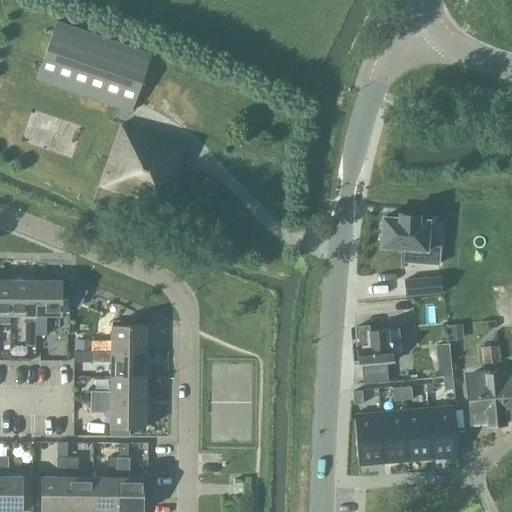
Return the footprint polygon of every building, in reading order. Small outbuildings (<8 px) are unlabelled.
[(151,55),(56,22),(36,78),(132,111),(151,55)] [(189,150),(124,126),(102,187),(169,212),(186,166),(183,165),(189,150)] [(383,217),(380,247),(401,249),(424,251),(423,263),(439,265),(440,240),(427,239),(427,238),(428,221),(418,220),(419,216),(399,215),(399,219),(383,217)] [(440,277),(404,280),(406,296),(442,293),(440,277)] [(0,281),(0,315),(10,316),(10,281),(0,281)] [(35,347),(35,336),(36,281),(10,281),(10,316),(25,316),(25,347),(35,347)] [(61,316),(62,282),(36,281),(35,336),(46,336),(46,316),(61,316)] [(461,324),(449,326),(450,338),(462,336),(461,324)] [(111,340),(91,340),(91,341),(91,352),(145,352),(146,327),(111,326),(111,340)] [(356,350),(352,350),(353,365),(364,365),(365,384),(387,382),(386,363),(393,362),(391,343),(400,342),(399,329),(369,331),(369,326),(355,327),(357,345),(356,345),(356,350)] [(74,341),(74,352),(91,352),(91,341),(74,341)] [(490,346),(482,347),(483,364),(491,363),(490,346)] [(498,346),(490,346),(491,363),(500,363),(498,346)] [(111,362),(110,377),(145,377),(145,352),(91,352),(91,362),(111,362)] [(511,373),(492,375),(496,423),(504,422),(504,418),(511,417),(511,373)] [(490,423),(496,423),(492,375),(467,377),(471,421),(489,419),(490,423)] [(452,376),(443,377),(444,390),(454,389),(452,376)] [(91,391),(91,402),(145,403),(145,377),(110,377),(110,392),(91,391)] [(411,387),(402,388),(403,400),(412,400),(411,387)] [(394,401),(403,400),(402,388),(392,388),(394,401)] [(362,391),(352,392),(352,393),(354,405),(363,404),(362,391)] [(145,428),(145,403),(91,402),(90,413),(110,413),(110,428),(145,428)] [(428,408),(432,459),(458,457),(453,406),(428,408)] [(404,410),(408,461),(432,459),(428,408),(404,410)] [(384,463),(408,461),(404,410),(380,412),(384,463)] [(380,412),(354,415),(359,465),(384,463),(380,412)] [(118,443),(118,458),(127,458),(127,443),(118,443)] [(31,505),(31,483),(22,483),(22,477),(8,477),(8,457),(0,456),(0,511),(22,511),(22,505),(31,505)] [(67,511),(68,458),(57,457),(57,478),(42,478),(41,511),(67,511)] [(67,511),(92,511),(92,478),(78,478),(78,458),(68,458),(67,511)] [(107,478),(92,478),(92,511),(117,511),(118,458),(108,458),(107,478)] [(127,458),(118,458),(117,511),(143,511),(143,478),(128,478),(129,458),(127,458)]
